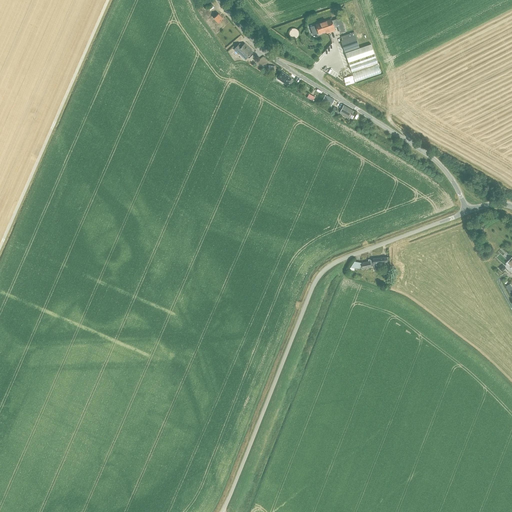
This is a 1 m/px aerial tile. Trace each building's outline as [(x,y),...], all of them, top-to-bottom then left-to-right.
[(218,14),(213,18),(215,21),(218,23),(222,19),(218,14)] [(316,25),(310,27),(313,35),(318,33),(319,34),(329,30),(329,32),(335,30),(331,20),(315,25),(316,25)] [(341,36),(343,40),(341,41),(345,53),(351,72),(377,63),(371,44),(359,48),(355,36),(354,32),(341,36)] [(239,44),(233,49),(238,54),(239,53),(245,59),(252,52),(244,44),(242,46),(239,44)] [(291,78),(281,72),(278,77),(277,79),(284,83),(285,81),(290,84),(293,79),(291,78)] [(343,116),(349,119),(353,111),(343,106),(340,111),(344,114),(343,116)] [(354,262),(350,268),(362,269),(362,270),(371,267),(371,266),(374,265),(374,267),(384,265),(387,265),(386,257),(383,258),(373,259),(373,261),(372,261),(371,261),(371,260),(370,260),(369,260),(369,259),(368,260),(368,261),(369,262),(362,262),(354,262)]
